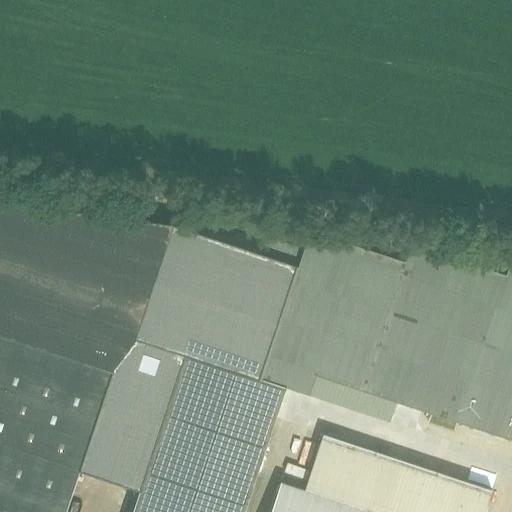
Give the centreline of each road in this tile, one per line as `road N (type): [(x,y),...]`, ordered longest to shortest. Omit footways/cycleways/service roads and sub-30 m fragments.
road 1 (unknown): [(511,468),(309,409)]
road 2 (unknown): [(98,511),(148,340)]
